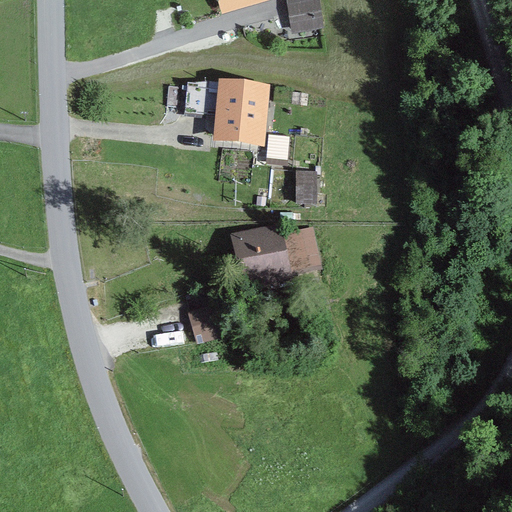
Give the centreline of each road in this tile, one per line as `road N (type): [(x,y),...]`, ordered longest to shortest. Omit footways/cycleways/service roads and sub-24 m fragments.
road 1 (tertiary): [(48,0),(64,267),(91,381),(155,511)]
road 2 (unclassified): [(350,511),(489,403),(511,364)]
road 3 (unknown): [(49,59),(243,2)]
